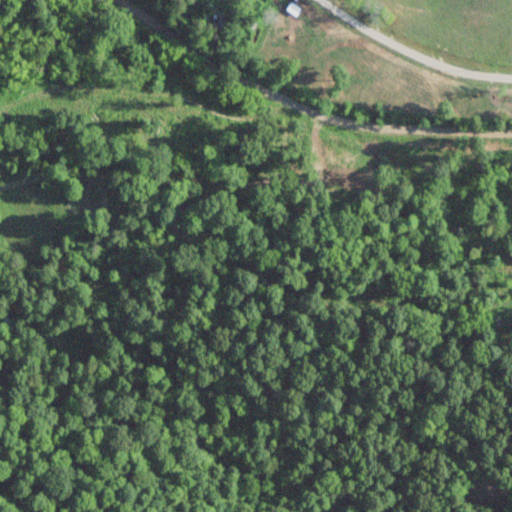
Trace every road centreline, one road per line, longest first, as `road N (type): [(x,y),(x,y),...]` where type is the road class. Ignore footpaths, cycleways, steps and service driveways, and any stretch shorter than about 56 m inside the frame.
road 1 (residential): [(511,126),(320,111),(242,76),(120,0)]
road 2 (residential): [(320,111),(231,128),(125,117),(0,144)]
